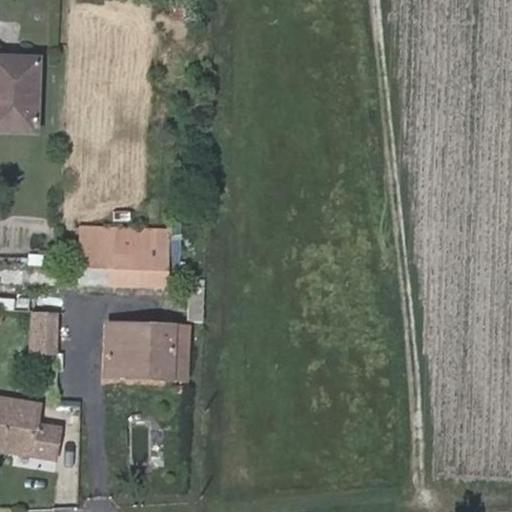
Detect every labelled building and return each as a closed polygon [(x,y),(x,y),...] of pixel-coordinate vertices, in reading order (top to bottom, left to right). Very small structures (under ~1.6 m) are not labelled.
[(189,23),(192,7),(176,5),(173,20),(189,23)] [(0,132),(36,134),(39,61),(0,60),(0,132)] [(173,214),(175,179),(161,178),(160,213),(173,214)] [(178,281),(181,224),(169,224),(167,280),(178,281)] [(136,287),(138,233),(83,230),(81,284),(136,287)] [(0,290),(25,292),(26,272),(0,270),(0,290)] [(33,312),(34,312),(60,313),(60,298),(44,298),(44,302),(33,302),(33,312)] [(58,355),(60,313),(34,312),(33,354),(58,355)] [(171,381),(173,329),(108,326),(106,378),(171,381)] [(0,451),(3,452),(3,446),(11,446),(11,453),(56,458),(60,429),(37,426),(39,406),(0,401),(0,451)] [(152,421),(132,419),(129,464),(165,466),(165,455),(149,454),(152,421)] [(158,429),(157,447),(174,448),(175,430),(158,429)]
